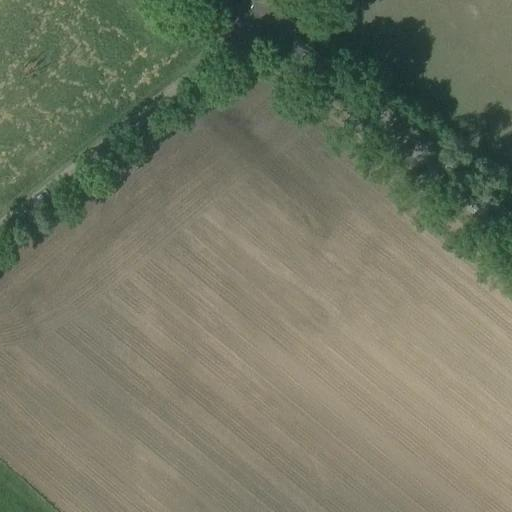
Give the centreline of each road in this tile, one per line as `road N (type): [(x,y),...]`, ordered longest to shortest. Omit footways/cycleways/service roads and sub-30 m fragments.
road 1 (unclassified): [(0,228),(258,22)]
road 2 (unclassified): [(511,229),(258,22)]
